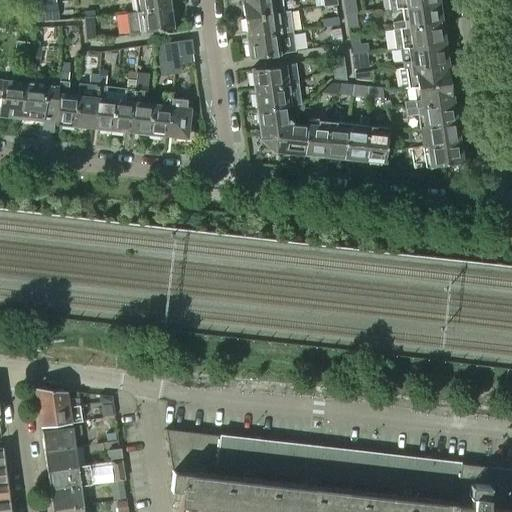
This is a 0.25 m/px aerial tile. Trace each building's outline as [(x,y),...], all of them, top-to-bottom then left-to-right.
[(133,0),(135,10),(168,5),(167,0),(133,0)] [(239,0),(242,17),(282,11),(280,0),(239,0)] [(354,0),(342,0),(345,14),(355,12),(356,12),(354,0)] [(393,28),(404,26),(440,21),(437,2),(401,7),(403,19),(392,21),(393,28)] [(168,5),(135,10),(125,11),(128,32),(171,26),(168,5)] [(242,17),(245,36),(289,30),(291,30),(288,10),(282,11),(242,17)] [(355,12),(345,14),(347,28),(357,26),(356,18),(355,12)] [(339,25),(337,16),(321,18),(322,28),(339,25)] [(396,48),(407,46),(443,41),(440,21),(404,26),(393,28),(396,48)] [(289,30),(245,36),(248,57),(292,51),(289,30)] [(358,44),(357,36),(348,37),(350,55),(365,53),(367,52),(366,43),(358,44)] [(174,42),(176,55),(191,53),(189,39),(174,42)] [(402,67),(410,66),(446,61),(443,41),(407,46),(409,59),(401,60),(402,67)] [(158,56),(159,64),(169,63),(170,73),(178,71),(176,55),(174,42),(159,44),(158,56)] [(365,53),(350,55),(353,69),(367,67),(365,53)] [(342,57),(329,58),(332,79),(346,80),(342,57)] [(401,87),(413,86),(449,80),(446,61),(410,66),(402,67),(398,67),(401,87)] [(250,68),(253,89),(296,83),(296,82),(293,62),(250,68)] [(169,63),(159,64),(160,74),(170,73),(169,63)] [(122,129),(128,130),(135,72),(135,71),(127,70),(126,79),(125,79),(124,89),(114,88),(109,131),(121,132),(122,129)] [(61,125),(72,127),(76,96),(65,95),(67,72),(59,71),(54,122),(61,123),(61,125)] [(371,71),(353,73),(354,79),(370,82),(371,71)] [(135,133),(146,134),(150,104),(140,103),(141,90),(146,91),(148,73),(135,72),(128,130),(135,131),(135,133)] [(85,125),(91,126),(97,75),(89,74),(87,85),(86,97),(76,96),(72,127),(84,128),(85,125)] [(98,129),(109,131),(114,88),(104,87),(105,76),(97,75),(91,126),(98,127),(98,129)] [(0,116),(19,118),(23,83),(0,80),(0,116)] [(404,107),(416,105),(451,100),(449,80),(413,86),(415,99),(403,100),(404,107)] [(253,89),(256,108),(301,102),(301,101),(299,102),(296,82),(296,83),(253,89)] [(23,83),(19,118),(42,121),(43,111),(54,112),(57,86),(23,83)] [(367,86),(352,84),(351,96),(366,97),(367,86)] [(381,88),(367,86),(366,97),(382,99),(381,88)] [(159,133),(165,134),(169,94),(161,93),(160,105),(150,104),(146,134),(158,136),(159,133)] [(169,94),(165,134),(175,135),(174,137),(185,138),(187,138),(188,138),(189,137),(190,136),(191,134),(191,133),(191,132),(191,131),(191,130),(190,128),(189,127),(187,126),(186,126),(188,108),(183,107),(184,100),(170,98),(170,94),(169,94)] [(416,105),(418,125),(454,120),(451,100),(416,105)] [(258,137),(266,145),(302,106),(301,102),(256,108),(260,136),(258,137)] [(275,150),(303,153),(306,119),(308,106),(302,106),(266,145),(274,151),(275,150)] [(342,157),(362,159),(366,126),(367,116),(360,115),(359,125),(346,123),(342,157)] [(303,153),(323,155),(326,121),(306,119),(303,153)] [(418,125),(421,145),(457,140),(454,120),(418,125)] [(323,155),(342,157),(346,123),(326,121),(323,155)] [(366,126),(362,159),(383,162),(386,128),(366,126)] [(457,140),(421,145),(424,166),(445,163),(445,164),(446,165),(447,167),(448,168),(449,169),(450,169),(452,169),(453,170),(454,169),(456,169),(457,168),(458,167),(459,166),(460,165),(460,163),(460,162),(460,161),(457,140)] [(33,390),(36,407),(66,403),(66,406),(77,404),(76,397),(65,399),(64,390),(37,387),(33,390)] [(66,403),(36,407),(38,426),(68,422),(67,413),(78,411),(77,404),(66,406),(66,403)] [(39,430),(41,450),(72,446),(71,435),(80,434),(79,424),(39,430)] [(171,472),(174,490),(173,500),(178,501),(177,507),(224,511),(511,511),(511,477),(510,469),(481,465),(480,474),(460,471),(461,463),(164,429),(170,469),(171,469),(171,472)] [(41,450),(44,469),(75,465),(72,446),(41,450)] [(44,469),(47,489),(78,485),(89,483),(87,464),(75,465),(44,469)] [(47,489),(49,509),(80,504),(78,485),(47,489)] [(0,498),(0,511),(9,511),(7,497),(0,498)]
